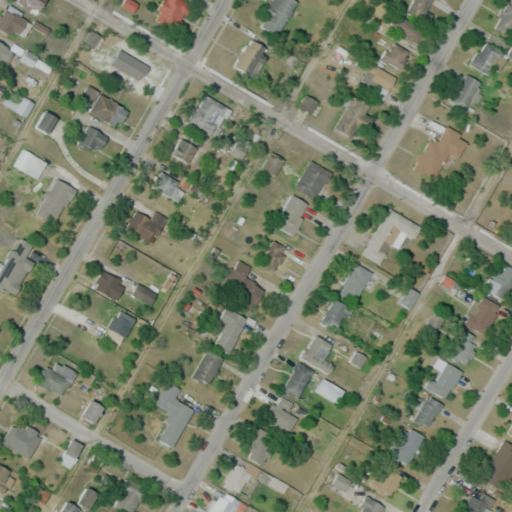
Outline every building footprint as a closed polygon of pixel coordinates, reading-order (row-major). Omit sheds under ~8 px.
[(21,0),(38,10),(45,0),(21,0)] [(191,5),(183,0),(163,0),(153,17),(175,30),(191,5)] [(271,0),(256,23),(275,35),(297,0),(271,0)] [(425,9),(431,0),(410,0),(405,8),(426,23),(432,14),(425,9)] [(511,0),(507,0),(492,27),(508,36),(511,27),(511,0)] [(11,29),(24,36),(31,24),(5,8),(0,16),(0,29),(9,34),(11,29)] [(233,65),(252,77),(269,50),(249,38),(233,65)] [(410,52),(392,41),(382,57),(399,69),(410,52)] [(511,48),(509,54),(481,41),(469,65),(488,74),(491,67),(499,71),(507,55),(511,57),(511,48)] [(14,51),(0,42),(0,66),(3,69),(14,51)] [(142,78),(151,62),(123,47),(114,63),(142,78)] [(395,78),(371,62),(361,78),(385,94),(395,78)] [(480,82),(464,72),(448,100),(464,109),(480,82)] [(82,95),(94,102),(88,112),(117,128),(128,109),(87,86),(82,95)] [(24,116),(32,102),(8,89),(0,103),(24,116)] [(229,109),(204,94),(190,118),(214,133),(229,109)] [(365,113),(369,104),(351,95),(334,130),(351,138),(358,124),(367,128),(372,117),(365,113)] [(299,107),(310,111),(315,100),(304,96),(299,107)] [(35,126),(48,133),(57,117),(44,110),(35,126)] [(97,153),(106,136),(87,125),(77,142),(97,153)] [(428,138),(412,168),(433,179),(447,152),(458,158),(468,139),(445,127),(436,142),(428,138)] [(192,166),(202,151),(181,137),(171,152),(192,166)] [(240,157),(248,145),(239,139),(231,151),(240,157)] [(274,175),(283,158),(270,151),(261,167),(274,175)] [(21,152),(45,165),(35,182),(11,169),(21,152)] [(315,199),(329,172),(309,160),(294,187),(315,199)] [(151,186),(176,201),(186,186),(160,170),(151,186)] [(34,212),(45,219),(49,214),(57,219),(75,189),(55,177),(34,212)] [(308,202),(290,195),(277,225),(295,233),(308,202)] [(420,225),(385,208),(362,255),(381,264),(397,230),(414,238),(420,225)] [(149,243),(166,218),(155,211),(150,219),(135,209),(124,226),(149,243)] [(32,245),(18,237),(0,269),(0,287),(14,295),(33,261),(26,257),(32,245)] [(258,261),(272,271),(287,249),(274,239),(258,261)] [(250,309),(264,290),(244,276),(250,267),(239,260),(219,287),(250,309)] [(337,292),(354,302),(372,272),(356,262),(337,292)] [(485,288),(501,299),(511,281),(511,268),(502,262),(485,288)] [(125,283),(101,269),(91,286),(115,300),(125,283)] [(156,293),(137,283),(131,295),(150,305),(156,293)] [(410,308),(417,293),(407,288),(400,303),(410,308)] [(462,321),(481,333),(498,305),(479,293),(462,321)] [(349,307),(332,298),(322,318),(338,327),(349,307)] [(227,353),(246,318),(224,306),(216,320),(224,324),(213,345),(227,353)] [(134,317),(116,309),(108,328),(126,336),(134,317)] [(444,317),(434,311),(425,324),(434,331),(444,317)] [(62,339),(93,356),(101,340),(70,323),(62,339)] [(445,352),(463,364),(479,340),(461,328),(445,352)] [(333,365),(323,359),(331,344),(312,333),(299,357),(329,373),(333,365)] [(223,359),(207,349),(190,374),(206,385),(223,359)] [(350,358),(357,365),(364,357),(357,350),(350,358)] [(75,372),(56,361),(51,369),(43,364),(33,381),(60,397),(75,372)] [(284,383),(300,392),(312,370),(297,362),(284,383)] [(333,403),(340,394),(322,379),(315,388),(333,403)] [(172,447),(193,409),(173,398),(179,388),(166,381),(154,403),(171,413),(156,439),(172,447)] [(426,428),(441,404),(425,394),(410,418),(426,428)] [(103,406),(90,400),(82,417),(94,423),(103,406)] [(0,443),(27,458),(41,435),(14,419),(0,443)] [(424,438),(404,425),(386,451),(406,464),(424,438)] [(242,455),(263,465),(277,438),(256,427),(242,455)] [(511,446),(501,440),(480,477),(498,488),(503,480),(511,484),(511,446)] [(369,484),(388,497),(403,475),(384,461),(369,484)] [(238,495),(252,473),(235,462),(221,485),(238,495)] [(14,470),(0,465),(0,490),(6,493),(14,470)] [(128,511),(132,511),(145,488),(125,478),(112,503),(128,511)] [(87,509),(98,494),(86,486),(76,502),(87,509)] [(460,511),(483,511),(491,500),(474,489),(460,511)] [(208,511),(241,511),(245,505),(222,491),(208,511)] [(379,511),(383,504),(365,496),(357,511),(379,511)] [(75,511),(78,508),(67,501),(60,511),(75,511)]
